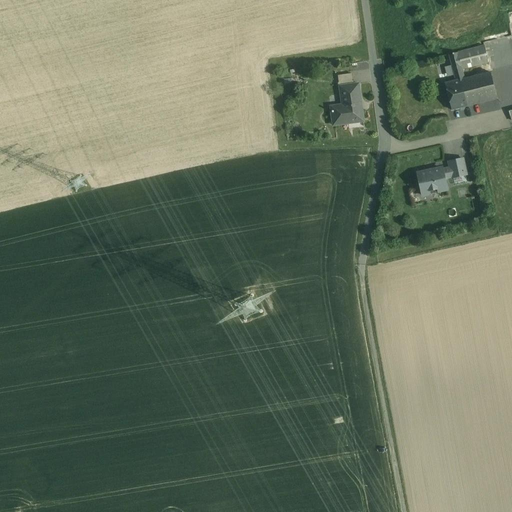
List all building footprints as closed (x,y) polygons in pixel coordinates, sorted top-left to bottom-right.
[(485,46),(458,52),(462,69),(489,63),(485,46)] [(458,52),(449,55),(456,81),(465,79),(462,69),(458,52)] [(465,79),(456,81),(445,84),(452,110),(464,107),(497,99),(491,72),(465,79)] [(352,74),(338,75),(340,87),(340,86),(353,84),(352,74)] [(353,84),(340,86),(340,87),(344,112),(332,114),(334,125),(355,122),(355,120),(364,119),(359,84),(353,84)] [(497,99),(464,107),(466,118),(493,112),(493,110),(499,108),(497,99)] [(463,159),(449,162),(452,178),(467,175),(463,159)] [(442,168),(418,174),(419,180),(418,180),(418,183),(419,186),(420,189),(421,189),(427,187),(429,193),(433,193),(435,193),(438,191),(447,189),(442,168)]
